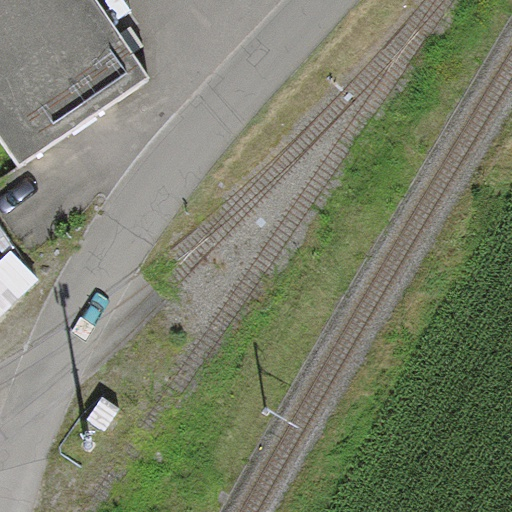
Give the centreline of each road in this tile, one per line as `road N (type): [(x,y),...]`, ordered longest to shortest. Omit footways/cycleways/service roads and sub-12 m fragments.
road 1 (residential): [(2,511),(34,407),(151,191),(317,0)]
road 2 (primary): [(425,436),(511,285)]
